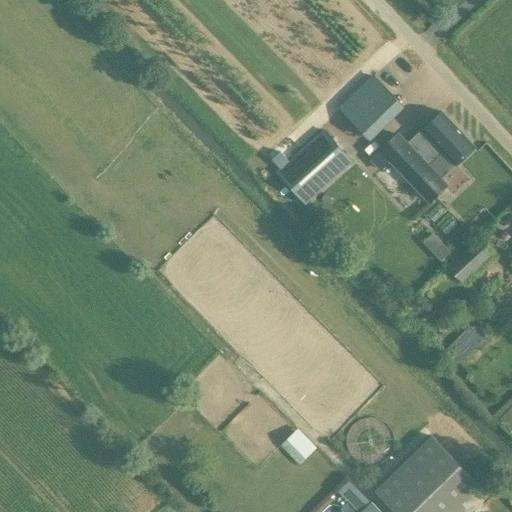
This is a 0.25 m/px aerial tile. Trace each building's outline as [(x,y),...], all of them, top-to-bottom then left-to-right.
[(339,110),(344,116),(368,139),(402,105),(374,75),(339,110)] [(428,166),(442,152),(456,166),(475,148),(440,112),(411,140),(407,144),(428,166)] [(353,163),(324,130),(275,173),(304,206),(353,163)] [(398,134),(370,161),(380,171),(389,161),(429,203),(447,187),(428,166),(407,144),(398,134)] [(272,160),(277,165),(279,167),(287,159),(286,157),(281,152),(272,160)] [(438,260),(451,251),(436,230),(423,239),(438,260)] [(492,256),(478,240),(447,268),(462,285),(492,256)] [(464,366),(493,339),(476,323),(448,349),(464,366)] [(511,405),(502,416),(511,424),(511,422),(511,405)] [(299,463),(318,446),(298,426),(280,443),(299,463)] [(472,511),(489,496),(458,462),(457,463),(431,436),(375,492),(394,511),(472,511)] [(338,487),(357,508),(369,498),(350,477),(338,487)]
